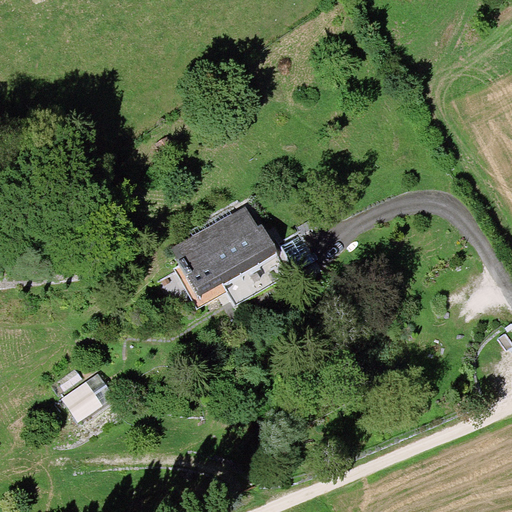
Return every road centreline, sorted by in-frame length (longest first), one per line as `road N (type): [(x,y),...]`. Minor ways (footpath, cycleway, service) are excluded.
road 1 (track): [(255,511),(511,390)]
road 2 (track): [(511,298),(452,223),(429,207),(401,207),(310,251)]
